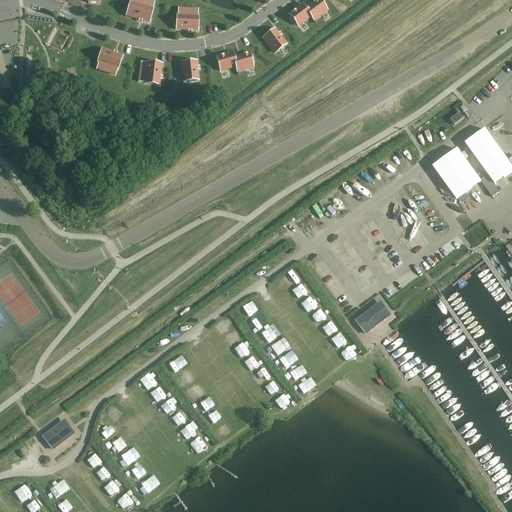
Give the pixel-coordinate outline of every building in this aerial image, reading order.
[(149,23),(153,8),(152,8),(154,2),(146,0),(143,0),(143,5),(130,1),(129,7),(127,7),(125,14),(127,14),(126,16),(149,23)] [(311,17),(314,21),(327,11),(325,8),(326,6),(322,1),(320,2),(318,0),(316,0),(305,8),(305,9),(311,17)] [(305,8),(302,4),(289,14),(291,18),(290,19),(294,24),(296,23),(298,26),(311,17),(305,9),(305,8)] [(189,9),(188,15),(177,15),(176,20),(175,20),(174,28),(176,28),(176,30),(197,31),(198,16),(197,16),(197,10),(189,9)] [(274,53),(286,44),(275,29),(263,38),(274,53)] [(97,57),(99,58),(97,63),(108,67),(106,73),(115,75),(117,70),(122,56),(102,49),(101,51),(99,50),(97,57)] [(235,67),(236,67),(233,57),(234,57),(232,52),(216,57),(217,61),(215,61),(217,68),(219,68),(220,71),(235,67)] [(249,53),(234,57),(233,57),(236,67),(235,67),(237,72),(253,67),(252,64),(254,63),(252,56),(250,57),(249,53)] [(140,73),(138,82),(144,83),(144,84),(159,86),(162,64),(160,64),(160,62),(153,61),(153,63),(147,62),(145,74),(140,73)] [(190,83),(197,82),(197,80),(199,80),(197,61),(182,63),(184,82),(189,81),(190,83)] [(463,119),(459,113),(450,120),(454,126),(463,119)] [(471,140),(465,144),(495,185),(511,172),(511,166),(485,130),(471,140)] [(422,138),(423,148),(434,148),(433,138),(422,138)] [(488,177),(481,182),(493,198),(499,193),(488,177)] [(323,212),(331,227),(337,223),(329,208),(323,212)] [(425,219),(431,226),(441,219),(434,211),(425,219)] [(301,296),(310,302),(313,298),(304,291),(301,296)] [(316,303),(311,306),(316,315),(321,313),(316,303)] [(337,341),(342,338),(334,329),(330,332),(337,341)] [(344,342),(340,344),(344,353),(349,350),(344,342)] [(353,355),(349,358),(355,367),(359,364),(353,355)] [(156,392),(160,389),(153,381),(149,383),(156,392)] [(306,404),(311,401),(306,392),(301,394),(306,404)] [(163,393),(159,396),(165,406),(170,403),(163,393)] [(178,423),(185,430),(188,426),(182,420),(178,423)] [(63,421),(42,437),(52,450),(73,434),(63,421)] [(195,441),(199,438),(193,431),(189,434),(195,441)] [(151,482),(142,488),(150,500),(159,494),(151,482)] [(27,491),(22,494),(29,504),(34,501),(27,491)] [(131,511),(135,508),(128,500),(123,504),(131,511)]
